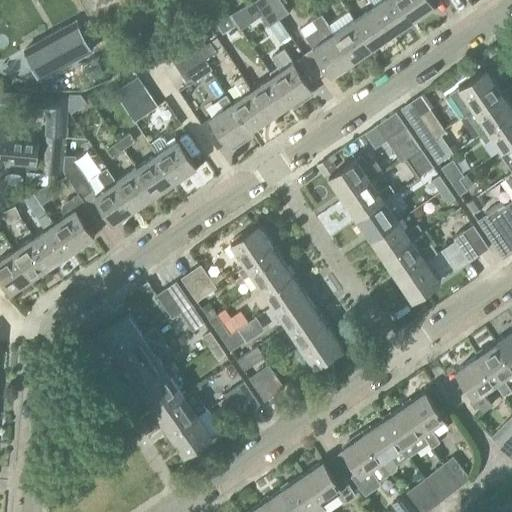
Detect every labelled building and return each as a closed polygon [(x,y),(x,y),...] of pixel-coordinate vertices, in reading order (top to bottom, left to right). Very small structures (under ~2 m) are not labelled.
[(81,0),(94,23),(136,0),(81,0)] [(259,0),(256,2),(271,27),(280,22),(265,0),(259,0)] [(283,0),(265,0),(280,22),(292,15),(291,13),(283,0)] [(382,0),(374,6),(393,34),(413,21),(399,0),(382,0)] [(399,0),(413,21),(435,6),(430,0),(399,0)] [(354,19),(373,47),(393,34),(374,6),(354,19)] [(332,75),(352,61),(333,33),(320,14),(312,19),(317,27),(305,35),(332,75)] [(219,23),(225,33),(239,25),(233,15),(219,23)] [(333,33),(352,61),(373,47),(354,19),(333,33)] [(92,49),(77,20),(26,48),(42,77),(92,49)] [(199,48),(175,64),(182,73),(205,58),(217,50),(216,49),(221,45),(216,37),(207,43),(199,48)] [(199,48),(207,43),(203,38),(196,44),(199,48)] [(169,55),(175,64),(199,48),(196,44),(192,39),(169,55)] [(281,68),(271,75),(291,103),(294,107),(306,98),(304,94),(312,89),(284,47),(272,55),(281,68)] [(205,58),(182,73),(189,84),(211,69),(205,58)] [(459,88),(451,93),(464,114),(473,108),(501,88),(487,69),(459,88)] [(243,94),(231,102),(251,131),(271,117),(251,88),(252,88),(242,74),(233,80),(243,94)] [(121,100),(144,84),(138,75),(115,91),(121,100)] [(252,88),(251,88),(271,117),(291,103),(271,75),(252,88)] [(127,110),(151,94),(144,84),(121,100),(127,110)] [(473,108),(464,114),(465,115),(468,114),(480,132),(486,128),(511,110),(511,104),(501,88),(473,108)] [(66,137),(70,95),(33,92),(31,115),(49,117),(47,137),(49,137),(46,173),(62,175),(66,137)] [(82,94),(71,93),(70,109),(72,113),(87,101),(82,94)] [(151,94),(127,110),(135,121),(158,105),(151,94)] [(224,107),(211,116),(216,124),(230,145),(231,144),(233,148),(246,139),(243,135),(251,131),(231,102),(226,94),(218,99),(224,107)] [(420,114),(430,107),(421,94),(401,108),(410,121),(420,114)] [(430,107),(420,114),(436,138),(439,136),(446,131),(430,107)] [(511,110),(486,128),(480,132),(486,142),(493,137),(500,148),(511,139),(511,110)] [(396,131),(405,124),(397,111),(377,124),(386,138),(396,131)] [(410,121),(426,145),(436,138),(420,114),(410,121)] [(216,124),(211,116),(201,123),(206,131),(216,124)] [(4,121),(0,120),(0,160),(0,161),(0,160),(0,161),(8,162),(39,165),(42,139),(10,136),(11,133),(3,132),(4,121)] [(405,124),(396,131),(412,155),(422,148),(405,124)] [(386,138),(402,161),(409,157),(412,155),(396,131),(386,138)] [(130,132),(118,140),(124,148),(135,140),(130,132)] [(150,144),(156,153),(175,181),(197,167),(178,139),(169,144),(164,136),(161,136),(150,144)] [(439,163),(452,154),(439,136),(436,138),(426,145),(439,163)] [(511,139),(500,148),(511,165),(511,139)] [(421,176),(434,167),(422,148),(412,155),(409,157),(421,176)] [(155,195),(175,181),(156,153),(136,167),(155,195)] [(342,196),(370,177),(382,169),(374,158),(368,162),(362,154),(329,177),(342,196)] [(65,170),(82,196),(96,187),(78,161),(78,155),(66,155),(65,170)] [(446,170),(444,171),(451,181),(464,172),(454,158),(443,166),(446,170)] [(125,174),(116,180),(135,208),(155,195),(136,167),(125,174)] [(114,223),(135,208),(116,180),(108,169),(102,173),(101,178),(107,186),(95,194),(114,223)] [(451,181),(460,194),(467,190),(460,179),(465,175),(464,172),(451,181)] [(439,189),(446,185),(439,174),(432,179),(439,189)] [(342,196),(356,217),(384,198),(396,190),(390,181),(378,189),(370,177),(342,196)] [(446,185),(439,189),(448,202),(455,198),(446,185)] [(66,214),(54,222),(73,250),(94,236),(89,227),(99,221),(80,193),(65,203),(64,209),(67,214),(66,214)] [(384,198),(356,217),(370,237),(398,218),(384,198)] [(15,205),(3,211),(8,223),(21,217),(15,205)] [(498,207),(488,214),(504,237),(511,231),(511,228),(499,209),(498,207)] [(44,229),(34,236),(54,264),(73,250),(54,222),(48,212),(38,219),(44,229)] [(478,221),(494,244),(504,237),(488,214),(478,221)] [(398,218),(370,237),(383,257),(411,237),(412,239),(423,231),(418,223),(407,231),(398,218)] [(238,269),(274,245),(259,224),(231,243),(225,247),(230,255),(236,251),(245,264),(238,269)] [(464,230),(480,254),(489,247),(473,224),(464,230)] [(469,261),(480,254),(464,230),(453,237),(469,261)] [(33,278),(54,264),(34,236),(14,249),(33,278)] [(411,237),(383,257),(398,279),(426,259),(437,252),(431,243),(420,250),(412,239),(411,237)] [(258,283),(286,264),(274,245),(238,269),(243,277),(251,272),(258,283)] [(0,274),(12,292),(33,278),(14,249),(0,258),(0,274)] [(440,280),(426,259),(398,279),(412,300),(440,280)] [(189,271),(205,295),(217,287),(201,264),(189,271)] [(272,303),(300,284),(286,264),(258,283),(272,303)] [(197,300),(205,295),(189,271),(181,277),(197,300)] [(165,288),(182,311),(192,304),(176,280),(165,288)] [(286,323),(314,304),(300,284),(272,303),(286,323)] [(173,317),(182,311),(165,288),(157,294),(173,317)] [(300,345),(328,325),(314,304),(286,323),(300,345)] [(215,327),(222,337),(230,332),(216,312),(209,317),(215,327)] [(101,333),(98,335),(107,348),(110,346),(115,353),(143,334),(129,313),(101,332),(101,333)] [(143,334),(115,353),(129,373),(157,354),(169,345),(155,325),(143,334)] [(328,325),(300,345),(314,366),(343,347),(328,325)] [(210,346),(218,341),(210,330),(203,335),(210,346)] [(511,330),(497,341),(511,362),(511,330)] [(230,332),(222,337),(231,350),(238,345),(230,334),(230,332)] [(218,341),(210,346),(218,359),(226,353),(218,341)] [(477,355),(496,383),(505,396),(511,391),(511,386),(505,377),(511,372),(511,362),(497,341),(477,355)] [(157,354),(129,373),(142,393),(170,373),(179,368),(173,359),(164,365),(157,354)] [(485,390),(496,383),(477,355),(456,369),(484,411),(494,404),(485,390)] [(259,370),(275,393),(284,387),(269,363),(259,370)] [(265,400),(275,393),(259,370),(249,377),(265,400)] [(170,373),(142,393),(156,413),(184,394),(170,373)] [(235,386),(251,409),(260,403),(244,380),(235,386)] [(240,417),(251,409),(235,386),(224,393),(240,417)] [(425,390),(404,405),(424,433),(433,446),(441,440),(432,427),(444,418),(425,390)] [(184,394),(156,413),(170,434),(198,415),(184,394)] [(404,405),(384,418),(403,447),(408,453),(417,448),(412,441),(424,433),(404,405)] [(198,415),(170,434),(184,455),(212,435),(198,415)] [(384,418),(363,433),(383,461),(390,472),(396,468),(396,461),(392,454),(403,447),(384,418)] [(363,433),(343,446),(344,449),(359,471),(352,476),(365,494),(381,483),(371,468),(383,461),(363,433)] [(511,435),(501,446),(511,458),(511,435)] [(453,455),(444,462),(462,484),(470,478),(453,455)] [(323,460),(302,474),(322,502),(336,493),(339,497),(349,501),(358,495),(348,479),(340,484),(324,462),(323,460)] [(434,470),(451,492),(462,484),(444,462),(434,470)] [(302,474),(281,488),(297,511),(323,511),(327,510),(322,502),(302,474)] [(420,511),(425,511),(432,508),(414,485),(405,493),(420,511)] [(297,511),(281,488),(262,501),(269,511),(297,511)] [(396,500),(405,511),(420,511),(405,493),(396,500)] [(269,511),(262,501),(246,511),(269,511)]
